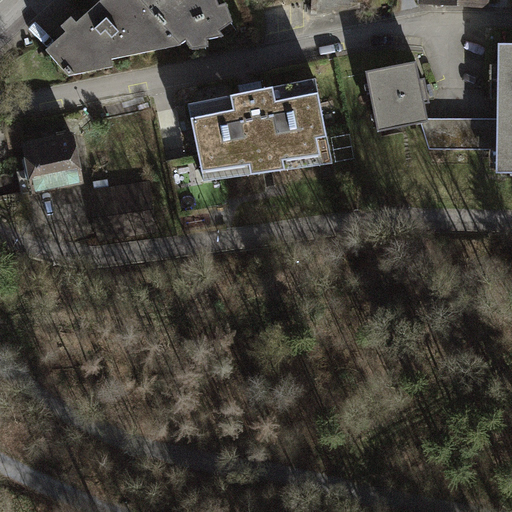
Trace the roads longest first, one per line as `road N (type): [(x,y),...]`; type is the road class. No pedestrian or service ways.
road 1 (track): [(451,511),(142,447),(68,417),(0,371)]
road 2 (residential): [(0,103),(382,31),(457,27)]
road 3 (track): [(511,222),(387,219),(85,255)]
